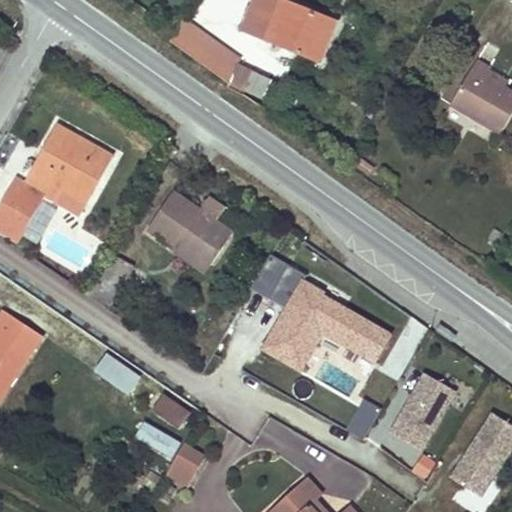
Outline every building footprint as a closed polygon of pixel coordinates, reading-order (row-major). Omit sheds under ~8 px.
[(338,21),(283,0),(254,0),(252,6),(275,16),(265,40),(321,63),(338,21)] [(476,61),(451,105),(500,134),(511,113),(511,93),(503,88),(484,77),(489,68),(476,61)] [(271,81),(239,65),(229,84),(228,87),(242,94),(245,90),(262,99),(271,81)] [(508,79),(489,68),(484,77),(503,88),(508,79)] [(16,179),(0,208),(0,233),(18,243),(45,197),(56,203),(62,192),(67,185),(85,196),(93,183),(97,186),(113,157),(89,144),(57,125),(24,183),(16,179)] [(93,137),(89,144),(113,157),(116,151),(93,137)] [(80,216),(97,186),(93,183),(85,196),(67,185),(62,192),(56,203),(80,216)] [(148,229),(176,249),(178,245),(209,266),(232,234),(174,193),(148,229)] [(209,266),(178,245),(176,249),(173,253),(204,274),(209,266)] [(133,268),(114,257),(93,293),(112,305),(133,268)] [(301,284),(268,345),(304,365),(324,329),(376,358),(390,333),(301,284)] [(0,397),(41,336),(6,312),(0,320),(0,397)] [(106,351),(93,372),(130,394),(143,373),(106,351)] [(420,452),(455,393),(425,375),(390,435),(420,452)] [(185,408),(166,396),(157,409),(175,422),(185,408)] [(361,396),(347,432),(367,440),(381,404),(361,396)] [(480,498),(511,447),(511,427),(492,415),(451,479),(480,498)] [(172,456),(181,440),(145,419),(135,436),(172,456)] [(206,460),(185,447),(174,465),(195,478),(206,460)] [(195,478),(174,465),(171,471),(191,484),(195,478)] [(178,476),(171,471),(167,477),(173,482),(178,476)] [(307,479),(301,484),(315,500),(321,495),(307,479)] [(326,511),(315,500),(301,484),(270,511),(353,511),(349,508),(344,511),(326,511)]
